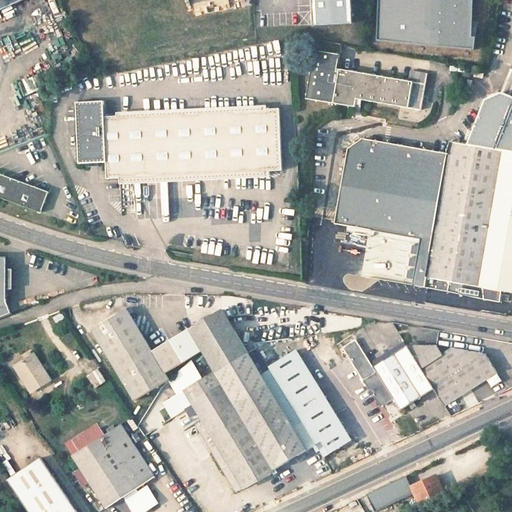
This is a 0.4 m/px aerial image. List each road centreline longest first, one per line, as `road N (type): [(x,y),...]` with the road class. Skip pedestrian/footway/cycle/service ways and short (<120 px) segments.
road 1 (residential): [(511,331),(183,274),(0,225)]
road 2 (tertiary): [(294,511),(511,406)]
